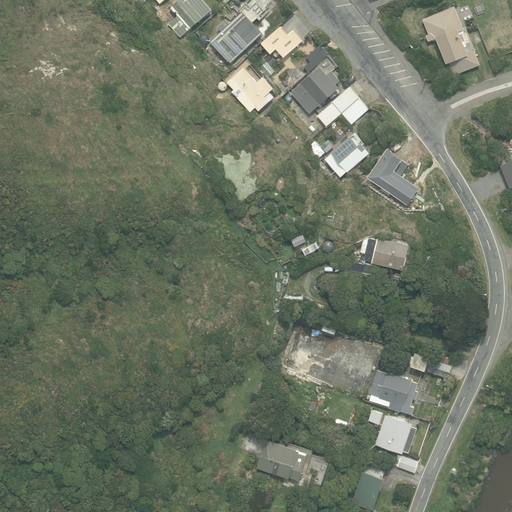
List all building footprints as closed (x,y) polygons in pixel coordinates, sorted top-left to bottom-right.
[(180,38),(212,10),(203,0),(180,0),(171,8),(178,16),(168,25),(180,38)] [(264,11),(256,2),(248,9),(246,6),(240,11),(242,13),(227,27),(223,23),(218,28),(222,32),(211,42),(230,63),(263,33),(252,22),(264,11)] [(461,29),(452,8),(422,20),(429,35),(427,36),(429,41),(431,40),(431,41),(436,39),(447,64),(449,63),(454,75),(480,65),(474,52),(475,51),(465,27),(461,29)] [(288,35),(280,27),(262,44),(271,54),(277,49),(284,58),(303,41),(293,30),(288,35)] [(309,72),(328,54),(320,45),(306,58),(310,62),(305,67),(309,72)] [(325,72),(318,65),(289,90),(308,112),(338,86),(335,83),(339,79),(329,69),(325,72)] [(256,81),(243,66),(226,80),(232,88),(230,90),(248,110),(254,106),(257,109),(266,101),(267,101),(274,95),(269,90),(273,86),(263,74),(256,81)] [(342,113),(359,98),(350,87),(332,102),(333,103),(317,116),(326,126),(342,113)] [(352,124),(369,110),(359,98),(342,113),(352,124)] [(365,143),(356,133),(351,137),(350,136),(331,153),(332,154),(325,160),(341,177),(347,171),(348,172),(369,153),(362,145),(365,143)] [(327,153),(334,146),(328,140),(321,146),(327,153)] [(317,160),(325,153),(315,141),(306,149),(317,160)] [(401,181),(392,175),(400,163),(385,153),(368,178),(392,195),(396,189),(406,196),(404,197),(412,203),(420,191),(403,179),(401,181)] [(409,245),(377,238),(377,240),(369,238),(368,243),(362,241),(360,252),(366,253),(364,259),(372,261),(372,263),(403,270),(409,245)] [(363,272),(364,264),(354,262),(353,270),(363,272)] [(452,365),(455,356),(432,349),(429,359),(452,365)] [(425,371),(429,358),(415,353),(411,366),(425,371)] [(449,378),(452,365),(429,359),(426,371),(449,378)] [(387,374),(375,370),(368,393),(372,395),(370,400),(389,407),(412,414),(414,408),(410,407),(413,399),(415,400),(418,392),(416,391),(418,384),(412,382),(412,380),(388,373),(387,374)] [(379,424),(382,414),(370,410),(367,420),(379,424)] [(409,452),(417,428),(411,426),(412,424),(385,415),(376,444),(402,453),(403,451),(409,452)] [(322,484),(329,463),(311,457),(313,450),(268,435),(257,468),(289,478),(290,477),(299,480),(300,480),(302,480),(303,478),(322,484)] [(415,473),(418,462),(401,456),(397,467),(415,473)] [(373,509),(385,469),(363,462),(351,502),(373,509)]
